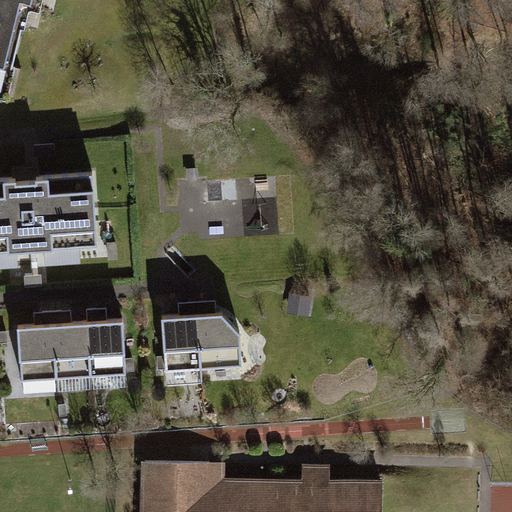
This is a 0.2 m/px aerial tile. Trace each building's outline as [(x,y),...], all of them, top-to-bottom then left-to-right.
[(0,0),(0,3),(23,9),(40,13),(43,0),(0,0)] [(0,101),(1,102),(23,9),(0,3),(0,101)] [(59,146),(36,148),(37,160),(60,158),(59,146)] [(97,171),(0,176),(0,258),(101,253),(97,171)] [(47,280),(28,280),(28,289),(47,289),(47,280)] [(314,298),(292,295),(290,316),(312,319),(314,298)] [(227,315),(165,319),(169,378),(248,373),(246,336),(227,315)] [(137,381),(133,321),(95,323),(99,383),(137,381)] [(99,383),(95,323),(57,326),(60,386),(99,383)] [(60,386),(57,326),(19,328),(22,388),(60,386)] [(9,335),(0,335),(0,346),(10,345),(9,335)] [(224,456),(140,454),(138,511),(383,511),(384,477),(331,475),(332,462),(299,461),(299,475),(223,473),(224,456)]
